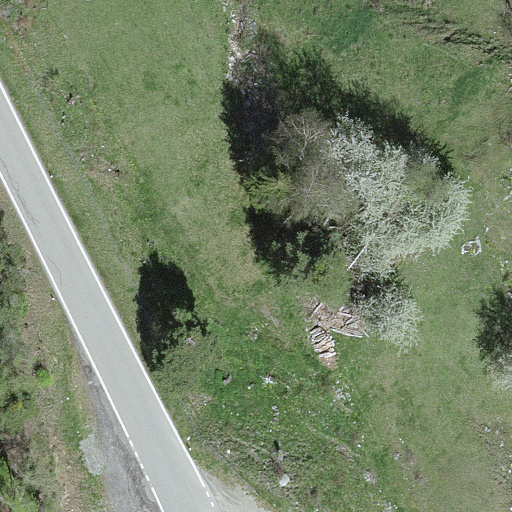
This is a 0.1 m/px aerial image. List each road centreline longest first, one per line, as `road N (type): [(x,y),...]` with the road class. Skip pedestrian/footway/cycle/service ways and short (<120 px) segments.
road 1 (motorway): [(511,357),(140,0)]
road 2 (tertiary): [(0,128),(192,511)]
